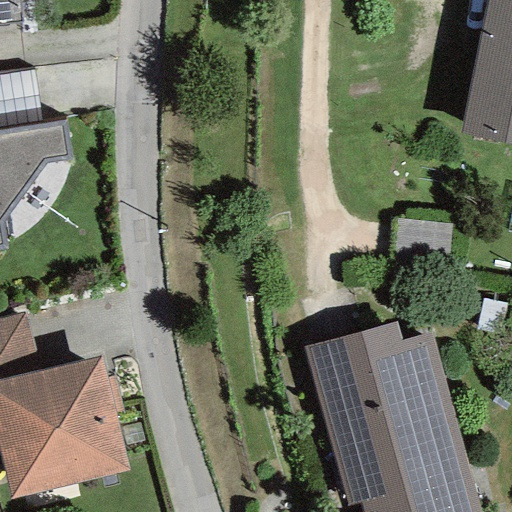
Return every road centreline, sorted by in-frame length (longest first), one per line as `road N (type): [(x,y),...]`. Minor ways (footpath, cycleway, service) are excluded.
road 1 (residential): [(138,0),(131,142),(138,281),(163,449),(187,511)]
road 2 (residential): [(316,0),(316,256)]
